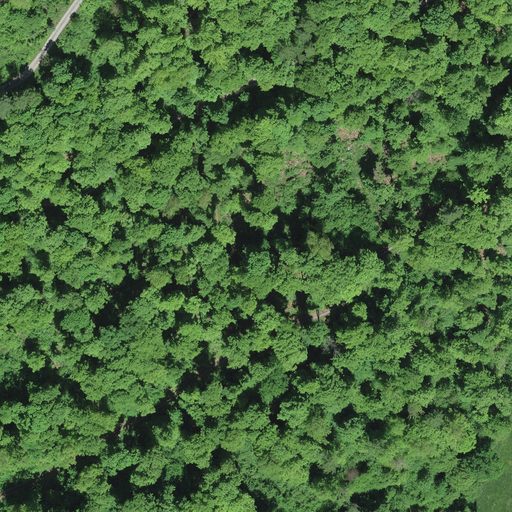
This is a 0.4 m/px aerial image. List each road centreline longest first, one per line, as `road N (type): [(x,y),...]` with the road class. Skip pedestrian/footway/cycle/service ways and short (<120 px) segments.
road 1 (track): [(511,174),(438,224),(386,246),(341,302),(239,346),(136,420),(0,496)]
road 2 (track): [(424,0),(166,123),(89,192),(0,203)]
road 3 (track): [(0,90),(34,64),(81,0)]
